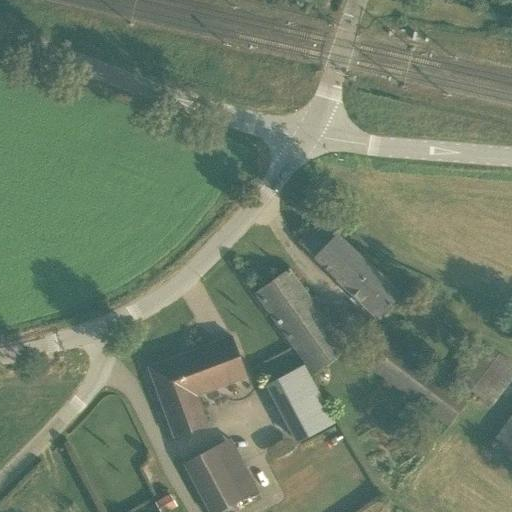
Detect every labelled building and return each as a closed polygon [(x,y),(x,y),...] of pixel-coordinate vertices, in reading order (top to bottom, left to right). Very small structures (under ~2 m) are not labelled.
[(343,209),(352,197),(343,190),(334,201),(343,209)] [(377,319),(401,294),(337,233),(321,219),(298,243),(377,319)] [(312,373),(340,356),(322,329),(329,324),(291,269),(255,293),(312,373)] [(175,437),(207,424),(197,395),(246,377),(232,337),(149,367),(175,437)] [(447,427),(470,397),(388,338),(367,366),(447,427)] [(491,406),(511,379),(511,363),(479,340),(450,376),(491,406)] [(288,427),(326,407),(303,365),(266,386),(288,427)] [(511,461),(511,414),(489,445),(511,461)] [(210,511),(218,511),(257,492),(229,440),(185,464),(210,511)]
